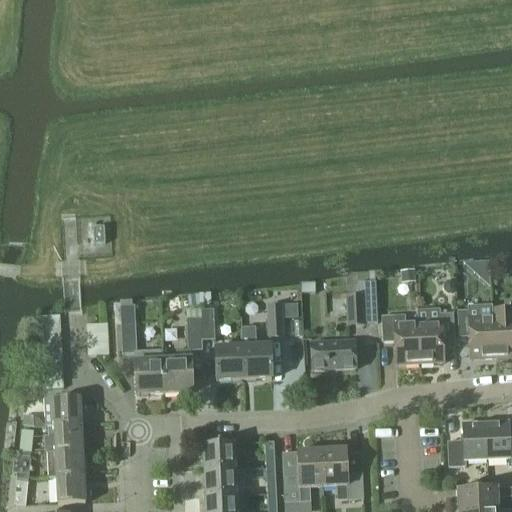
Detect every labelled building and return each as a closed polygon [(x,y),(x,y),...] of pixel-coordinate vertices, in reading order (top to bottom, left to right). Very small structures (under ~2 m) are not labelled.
[(103,230),(88,230),(89,246),(103,245),(103,230)] [(414,271),(399,272),(400,284),(415,283),(414,271)] [(445,282),(443,285),(443,293),(446,295),(451,295),(454,292),(454,285),(450,282),(445,282)] [(368,285),(357,286),(358,298),(363,298),(364,326),(376,326),(375,285),(368,285)] [(199,297),(188,298),(188,313),(200,312),(199,297)] [(364,326),(363,298),(358,298),(343,299),(345,330),(364,329),(364,326)] [(265,308),(267,342),(283,341),(281,307),(265,308)] [(469,313),(457,314),(458,340),(469,339),(470,363),(494,361),(492,319),(491,312),(491,307),(479,308),(469,308),(469,313)] [(133,355),(134,364),(135,398),(163,397),(162,362),(162,353),(136,354),(134,324),(133,309),(131,309),(119,309),(120,324),(122,356),(133,355)] [(511,311),(491,312),(492,319),(494,361),(511,360),(511,311)] [(202,343),(200,312),(188,313),(185,313),(187,352),(189,352),(189,353),(202,353),(202,343)] [(213,312),(200,312),(202,343),(214,342),(213,312)] [(417,325),(419,367),(443,366),(442,342),(454,342),(452,316),(439,316),(440,324),(417,325)] [(168,317),(161,323),(165,327),(172,321),(168,317)] [(39,329),(60,328),(59,318),(38,319),(39,329)] [(395,368),(419,367),(417,325),(405,325),(405,318),(381,319),(382,345),(394,345),(395,368)] [(86,337),(107,336),(106,326),(86,327),(86,337)] [(40,340),(60,339),(60,328),(39,329),(40,340)] [(240,331),(241,349),(243,349),(244,383),(271,382),(270,348),(255,348),(254,330),(240,331)] [(87,348),(107,347),(107,336),(86,337),(87,348)] [(40,350),(61,349),(60,339),(40,340),(40,350)] [(311,374),(355,372),(354,344),(310,346),(311,374)] [(87,358),(108,357),(107,347),(87,348),(87,358)] [(41,361),(61,360),(61,349),(40,350),(41,361)] [(215,384),(244,383),(243,349),(241,349),(214,350),(215,384)] [(162,362),(163,397),(192,395),(190,361),(189,353),(189,352),(187,352),(176,352),(176,362),(162,362)] [(41,371),(62,370),(61,360),(41,361),(41,371)] [(42,382),(62,380),(62,370),(41,371),(42,382)] [(42,392),(63,391),(62,380),(42,382),(42,392)] [(62,401),(52,402),(53,428),(81,427),(79,400),(66,401),(62,401)] [(40,417),(33,417),(33,429),(44,429),(44,421),(40,417)] [(33,429),(33,418),(23,418),(22,428),(33,429)] [(484,426),(486,463),(508,462),(508,470),(511,469),(511,441),(508,442),(507,424),(484,426)] [(465,464),(486,463),(484,426),(462,427),(462,444),(446,444),(448,470),(465,470),(465,464)] [(82,454),(81,427),(48,429),(48,440),(54,440),(54,455),(82,454)] [(21,433),(18,455),(30,456),(32,434),(21,433)] [(274,466),(273,444),(264,445),(265,466),(274,466)] [(203,474),(234,473),(233,446),(202,448),(203,474)] [(321,453),(324,490),(336,489),(337,503),(363,502),(361,476),(346,477),(345,452),(321,453)] [(324,490),(321,453),(296,454),(298,479),(282,480),(284,506),(284,511),(299,511),(299,505),(310,505),(309,490),(324,490)] [(82,454),(54,455),(47,455),(48,481),(56,481),(56,482),(83,481),(82,454)] [(15,455),(12,480),(16,481),(27,482),(30,456),(18,455),(15,455)] [(275,492),(274,471),(265,471),(266,492),(275,492)] [(234,473),(203,474),(204,500),(235,499),(234,473)] [(16,481),(13,508),(25,509),(27,482),(16,481)] [(57,507),(84,506),(83,481),(56,482),(57,507)] [(497,511),(497,500),(511,499),(511,490),(496,491),(456,493),(457,511),(497,511)] [(276,511),(275,497),(267,497),(267,511),(276,511)] [(235,511),(235,499),(204,500),(204,511),(235,511)]
